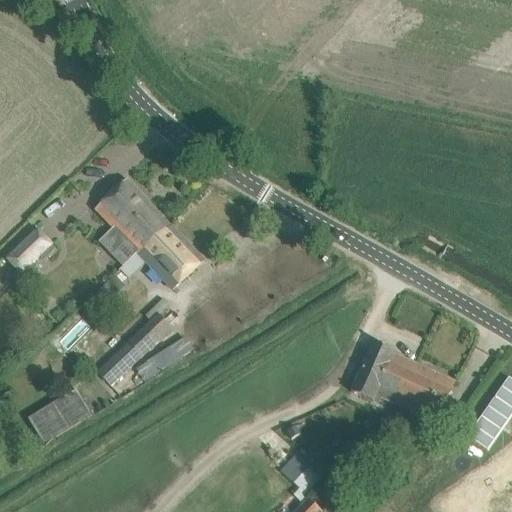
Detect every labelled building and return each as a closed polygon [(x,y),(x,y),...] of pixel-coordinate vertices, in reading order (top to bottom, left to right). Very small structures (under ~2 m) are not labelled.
[(170,225),(128,181),(113,194),(96,210),(140,255),(170,225)] [(183,239),(170,225),(140,255),(174,291),(204,262),(190,248),(182,240),(183,239)] [(39,230),(6,262),(22,278),(24,276),(27,279),(37,269),(34,266),(42,258),(45,261),(55,251),(53,248),(54,246),(39,230)] [(115,295),(126,286),(115,274),(96,291),(104,300),(113,292),(115,295)] [(172,330),(159,316),(98,374),(111,387),(172,330)] [(185,336),(154,357),(163,370),(194,349),(185,336)] [(455,383),(395,356),(396,352),(374,342),(352,393),(379,406),(382,401),(436,425),(455,383)] [(77,391),(36,417),(51,442),(93,416),(77,391)] [(511,456),(505,446),(411,511),(493,511),(508,502),(503,496),(511,490),(511,456)] [(297,453),(280,472),(307,497),(324,478),(297,453)] [(282,475),(259,496),(273,511),(294,511),(306,502),(282,475)] [(321,511),(308,501),(297,511),(321,511)]
